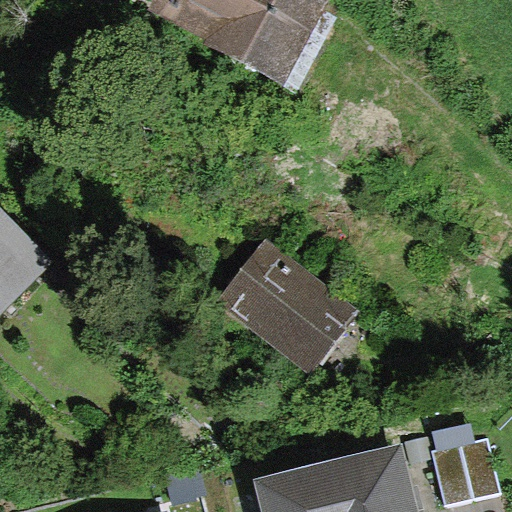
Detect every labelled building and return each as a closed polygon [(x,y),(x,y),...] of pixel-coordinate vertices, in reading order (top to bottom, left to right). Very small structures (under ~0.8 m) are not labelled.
[(150,0),(134,33),(286,109),(329,24),(281,0),(150,0)] [(0,297),(38,256),(0,221),(0,297)] [(265,238),(217,300),(310,372),(358,310),(265,238)] [(488,438),(432,451),(446,506),(502,493),(488,438)] [(419,511),(403,443),(254,478),(261,511),(419,511)]
